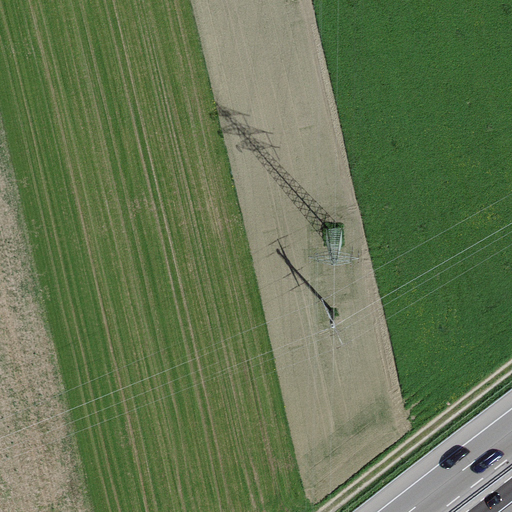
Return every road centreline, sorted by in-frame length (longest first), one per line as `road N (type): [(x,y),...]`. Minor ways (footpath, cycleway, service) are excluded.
road 1 (track): [(511,366),(325,511)]
road 2 (motorway): [(511,432),(408,511)]
